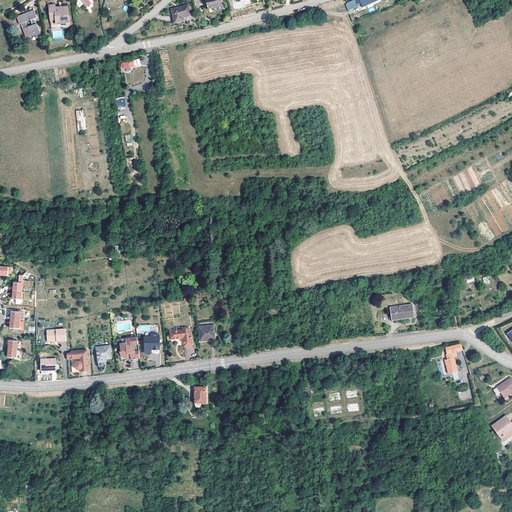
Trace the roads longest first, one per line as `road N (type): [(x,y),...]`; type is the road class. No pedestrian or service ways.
road 1 (residential): [(0,385),(85,384),(458,333),(511,362)]
road 2 (track): [(458,333),(420,205),(389,146),(343,14)]
road 3 (residential): [(110,51),(318,0)]
